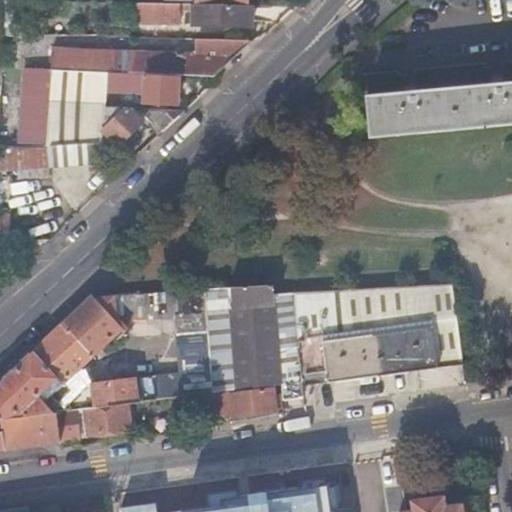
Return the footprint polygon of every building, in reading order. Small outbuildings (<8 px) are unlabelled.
[(246,3),(136,2),(136,22),(179,22),(179,9),(193,9),(192,22),(251,23),(250,3),(246,3)] [(254,37),(193,37),(193,52),(53,49),(52,69),(108,71),(144,72),(214,75),(254,37)] [(52,69),(12,68),(40,144),(47,144),(52,69)] [(52,69),(47,144),(103,143),(107,84),(108,71),(52,69)] [(144,72),(108,71),(107,84),(144,86),(144,101),(177,102),(178,75),(145,74),(144,72)] [(511,78),(368,92),(372,134),(511,120),(511,78)] [(145,120),(131,105),(129,105),(105,129),(119,144),(145,120)] [(149,123),(158,133),(185,107),(139,106),(152,120),(149,123)] [(47,144),(40,144),(4,142),(3,165),(49,167),(47,144)] [(47,144),(49,167),(103,163),(103,143),(47,144)] [(0,233),(3,234),(8,234),(9,217),(0,217),(0,233)] [(29,259),(39,250),(48,242),(16,244),(29,259)] [(454,281),(296,291),(300,342),(349,336),(434,324),(435,329),(460,327),(454,281)] [(230,286),(231,305),(277,302),(276,292),(276,282),(230,286)] [(178,315),(180,394),(212,390),(206,307),(204,287),(116,293),(118,314),(140,313),(140,316),(178,315)] [(283,381),(284,397),(304,395),(303,380),(302,374),(300,342),(296,291),(276,292),(277,302),(283,381)] [(58,410),(84,407),(126,400),(140,398),(138,377),(90,383),(78,367),(122,327),(97,299),(90,297),(0,380),(0,419),(4,419),(54,411),(44,399),(61,384),(66,391),(63,393),(66,398),(62,400),(59,403),(56,400),(53,403),(58,410)] [(237,387),(283,381),(277,302),(231,305),(237,387)] [(206,307),(212,390),(237,387),(231,305),(206,307)] [(349,336),(300,342),(302,374),(325,370),(326,377),(327,381),(440,366),(435,329),(434,324),(349,336)] [(464,363),(460,327),(435,329),(440,366),(464,363)] [(325,370),(302,374),(303,380),(326,377),(325,370)] [(54,411),(57,410),(58,410),(53,403),(56,400),(59,403),(62,400),(66,398),(63,393),(66,391),(61,384),(44,399),(54,411)] [(224,412),(224,416),(232,414),(277,408),(277,403),(282,403),(281,392),(276,392),(274,384),(207,393),(210,414),(224,412)] [(85,414),(127,407),(126,400),(84,407),(85,414)] [(58,410),(63,438),(88,434),(88,432),(130,426),(127,407),(85,414),(84,407),(58,410)] [(57,410),(54,411),(4,419),(0,419),(0,447),(63,438),(58,410),(57,410)] [(307,477),(281,481),(285,511),(314,511),(313,505),(311,505),(307,477)] [(285,511),(281,481),(257,484),(260,511),(285,511)] [(173,496),(175,511),(200,511),(198,493),(173,496)] [(414,510),(400,511),(461,511),(460,504),(443,506),(442,495),(413,499),(414,510)] [(175,511),(173,496),(149,502),(150,511),(175,511)]
